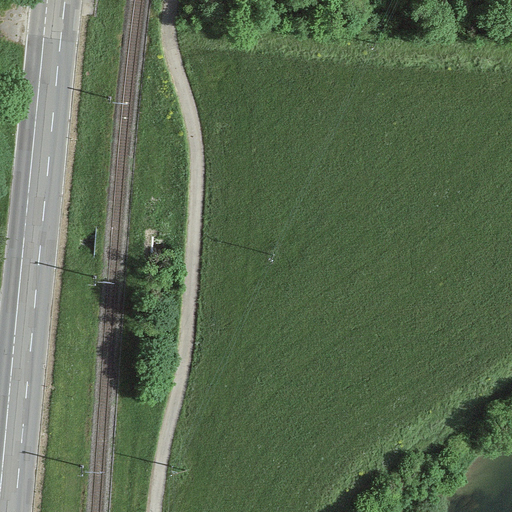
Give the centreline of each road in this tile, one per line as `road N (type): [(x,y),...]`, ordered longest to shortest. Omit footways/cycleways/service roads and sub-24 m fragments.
road 1 (unclassified): [(182,0),(175,40),(204,146),(188,351),(161,511)]
road 2 (primary): [(57,0),(7,511)]
